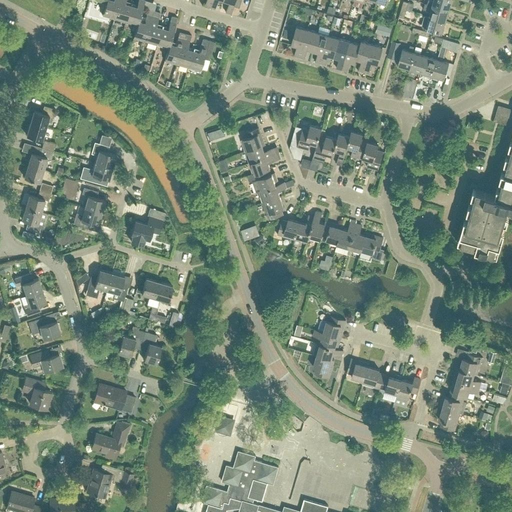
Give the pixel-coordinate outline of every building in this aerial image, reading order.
[(102,14),(114,18),(118,0),(89,0),(95,1),(95,0),(101,0),(106,1),(102,14)] [(118,0),(114,18),(125,21),(130,4),(125,2),(125,0),(118,0)] [(125,21),(136,24),(137,25),(138,20),(144,0),(137,0),(136,6),(130,4),(125,21)] [(223,0),(228,1),(225,11),(231,12),(234,0),(223,0)] [(431,0),(428,0),(428,3),(449,9),(451,0),(433,0),(433,1),(431,0)] [(423,9),(430,11),(428,16),(445,21),(449,9),(428,3),(428,4),(425,3),(423,9)] [(133,37),(145,41),(154,10),(148,8),(144,21),(138,20),(137,25),(136,24),(133,37)] [(145,41),(156,44),(162,26),(156,25),(160,12),(154,10),(145,41)] [(156,44),(168,47),(170,43),(175,25),(177,16),(171,15),(167,28),(162,26),(156,44)] [(445,21),(428,16),(428,17),(424,15),(422,24),(423,27),(425,28),(442,33),(445,21)] [(294,54),(299,56),(308,28),(297,25),(291,43),(297,45),(294,54)] [(307,48),(313,49),(318,31),(308,28),(299,56),(304,57),(307,48)] [(164,60),(176,63),(185,32),(179,31),(175,44),(170,43),(168,47),(164,60)] [(315,61),(320,62),(329,34),(318,31),(313,49),(318,51),(315,61)] [(176,63),(188,67),(193,49),(187,48),(191,34),(185,32),(176,63)] [(328,54),(334,55),(339,37),(329,34),(320,62),(325,63),(328,54)] [(339,57),(336,67),(341,68),(350,40),(339,37),(334,55),(339,57)] [(214,41),(209,39),(202,38),(199,51),(193,49),(188,67),(200,70),(201,66),(206,67),(209,59),(214,41)] [(443,38),(441,43),(442,43),(441,46),(444,47),(457,51),(459,43),(457,42),(443,38)] [(355,62),(356,58),(360,43),(350,40),(341,68),(346,70),(349,60),(355,62)] [(358,69),(363,71),(372,43),(361,40),(360,43),(356,58),(361,59),(358,69)] [(392,40),(387,56),(395,59),(400,42),(392,40)] [(383,46),(372,43),(363,71),(369,72),(372,63),(377,64),(383,46)] [(410,45),(408,49),(402,48),(397,64),(409,67),(414,51),(412,51),(414,46),(410,45)] [(415,48),(414,51),(409,67),(421,71),(425,55),(419,53),(419,50),(415,48)] [(421,71),(432,74),(437,58),(425,55),(421,71)] [(449,62),(437,58),(432,74),(444,78),(449,62)] [(511,119),(511,102),(505,101),(502,118),(511,119)] [(51,122),(52,116),(55,108),(43,105),(41,113),(33,110),(29,122),(45,127),(47,121),(51,122)] [(41,139),(45,127),(29,122),(25,134),(41,139)] [(311,143),(316,144),(316,145),(318,138),(319,138),(322,127),(310,124),(309,129),(302,127),(297,145),(309,148),(311,143)] [(228,126),(217,129),(219,138),(230,135),(228,126)] [(244,138),(248,149),(262,145),(265,144),(259,127),(245,131),(247,137),(244,138)] [(351,155),(362,158),(367,140),(368,140),(368,139),(361,138),(363,133),(351,129),(349,135),(350,135),(346,147),(347,147),(352,149),(351,155)] [(342,164),(347,147),(346,147),(350,135),(349,135),(338,132),(337,138),(333,150),(334,150),(339,151),(336,163),(342,164)] [(332,155),(334,150),(333,150),(337,138),(326,135),(324,140),(319,138),(318,138),(316,145),(316,144),(313,156),(324,159),(326,153),(332,155)] [(43,140),(41,147),(52,150),(55,144),(43,140)] [(378,143),(368,140),(367,140),(362,158),(368,160),(366,165),(378,168),(383,150),(377,149),(378,143)] [(90,153),(96,154),(94,161),(112,166),(116,154),(107,151),(109,145),(94,141),(92,147),(90,153)] [(33,145),(30,152),(27,164),(42,169),(46,157),(50,158),(52,150),(41,147),(33,145)] [(245,150),(249,162),(279,152),(277,146),(264,150),(262,145),(248,149),(245,150)] [(476,189),(461,243),(479,248),(478,251),(494,255),(508,207),(511,207),(511,146),(498,195),(476,189)] [(249,162),(253,173),(267,168),(267,169),(270,168),(268,162),(280,157),(279,152),(249,162)] [(312,160),(303,157),(300,165),(309,168),(312,160)] [(80,177),(83,178),(98,183),(100,176),(109,179),(112,166),(94,161),(92,169),(83,166),(80,177)] [(39,181),(42,169),(27,164),(23,176),(39,181)] [(253,173),(253,174),(247,176),(249,181),(252,180),(256,191),(261,189),(279,183),(275,172),(269,174),(267,169),(267,168),(253,173)] [(256,192),(259,191),(263,201),(279,195),(278,190),(286,187),(284,181),(279,183),(261,189),(256,191),(256,192)] [(41,182),(39,189),(50,193),(52,185),(41,182)] [(87,194),(83,207),(101,212),(105,199),(96,197),(98,191),(83,187),(81,193),(87,194)] [(28,194),(25,207),(40,211),(44,199),(48,200),(50,193),(39,189),(36,197),(28,194)] [(284,208),(279,195),(263,201),(268,218),(283,214),(281,208),(284,208)] [(141,207),(150,210),(153,201),(144,198),(141,207)] [(29,221),(27,228),(38,232),(40,224),(36,223),(40,211),(25,207),(21,219),(29,221)] [(83,207),(81,213),(76,212),(74,217),(72,224),(87,228),(88,221),(98,224),(101,212),(83,207)] [(320,240),(322,234),(321,234),(325,222),(319,220),(321,212),(315,210),(313,216),(314,216),(308,236),(309,236),(320,240)] [(307,242),(309,236),(308,236),(314,216),(313,216),(308,214),(305,223),(300,221),(295,238),(307,242)] [(150,230),(158,232),(162,219),(149,215),(146,223),(134,220),(131,233),(132,234),(131,241),(140,243),(142,236),(148,238),(150,230)] [(278,234),(295,238),(300,221),(288,218),(287,220),(282,219),(278,234)] [(326,238),(337,242),(338,242),(342,227),(343,224),(326,219),(325,222),(321,234),(322,234),(327,235),(326,238)] [(337,244),(348,248),(356,222),(350,220),(348,229),(342,227),(338,242),(337,242),(337,244)] [(360,251),(361,249),(361,248),(365,234),(359,232),(362,224),(356,222),(348,248),(360,251)] [(255,234),(263,235),(263,225),(256,224),(255,234)] [(361,248),(361,249),(371,252),(370,256),(381,259),(384,249),(380,248),(383,236),(366,231),(365,234),(361,248)] [(455,262),(470,266),(475,251),(460,246),(455,262)] [(397,262),(391,256),(389,265),(395,267),(397,262)] [(96,296),(99,287),(106,289),(111,271),(99,268),(96,277),(90,275),(85,293),(96,296)] [(111,297),(116,298),(122,300),(127,286),(121,284),(123,275),(111,271),(106,289),(113,291),(111,297)] [(22,284),(26,295),(42,290),(38,277),(30,280),(28,273),(14,278),(16,286),(22,284)] [(146,304),(151,306),(158,281),(145,277),(140,293),(148,295),(146,304)] [(171,285),(158,281),(151,306),(156,307),(159,298),(167,301),(171,285)] [(46,301),(42,290),(26,295),(28,302),(23,304),(27,315),(40,311),(38,304),(46,301)] [(132,299),(126,297),(122,310),(128,312),(132,299)] [(172,311),(170,319),(169,323),(177,325),(179,319),(180,314),(178,313),(178,312),(172,311)] [(126,312),(124,318),(136,321),(137,315),(126,312)] [(327,319),(323,331),(341,336),(346,319),(331,315),(330,320),(327,319)] [(47,322),(45,316),(28,321),(32,333),(40,331),(42,338),(60,332),(56,319),(47,322)] [(132,325),(129,335),(122,333),(117,351),(130,355),(132,346),(139,348),(144,330),(137,329),(138,327),(132,325)] [(321,337),(320,342),(320,343),(337,348),(337,347),(341,336),(323,331),(315,328),(313,334),(321,337)] [(156,334),(144,330),(139,348),(146,350),(143,359),(156,363),(161,344),(153,342),(156,334)] [(314,354),(316,355),(316,354),(331,358),(332,353),(341,355),(343,349),(337,347),(337,348),(320,343),(320,342),(317,342),(314,354)] [(47,349),(29,354),(33,366),(42,363),(44,371),(61,366),(58,353),(49,355),(47,349)] [(463,356),(460,368),(474,372),(477,373),(482,356),(468,352),(466,357),(463,356)] [(334,359),(331,358),(316,354),(316,355),(313,366),(316,367),(314,372),(329,377),(334,359)] [(351,376),(363,379),(367,365),(368,365),(369,362),(351,357),(346,371),(352,373),(351,376)] [(362,382),(380,388),(384,373),(378,371),(379,368),(368,365),(367,365),(363,379),(362,382)] [(457,367),(453,379),(479,386),(481,380),(472,378),(474,372),(460,368),(457,367)] [(380,388),(396,392),(397,393),(401,378),(402,375),(390,372),(389,374),(384,373),(380,388)] [(45,382),(25,376),(21,389),(32,392),(29,402),(45,407),(47,399),(49,399),(51,392),(49,392),(50,390),(43,388),(45,382)] [(412,382),(401,378),(397,393),(396,392),(395,395),(407,399),(410,391),(415,392),(420,377),(414,376),(412,382)] [(453,379),(450,390),(465,395),(467,396),(469,391),(477,393),(479,386),(453,379)] [(93,400),(108,405),(120,408),(131,411),(135,396),(124,393),(125,390),(117,388),(98,382),(93,400)] [(439,407),(442,407),(457,411),(460,412),(463,413),(466,401),(463,400),(465,395),(450,390),(448,396),(442,394),(439,407)] [(492,399),(500,402),(502,396),(494,393),(492,399)] [(486,410),(493,413),(496,406),(489,403),(486,410)] [(455,429),(460,412),(457,411),(442,407),(438,419),(442,420),(440,425),(455,429)] [(219,414),(214,430),(230,435),(235,418),(219,414)] [(95,432),(90,447),(105,451),(103,455),(114,458),(118,446),(122,445),(129,424),(116,420),(111,437),(95,432)] [(240,507),(238,511),(346,511),(347,511),(346,511),(332,511),(326,510),(328,505),(304,498),(300,509),(284,505),(283,510),(253,501),(254,497),(262,499),(268,481),(273,483),(278,466),(254,458),(255,454),(238,449),(233,466),(226,464),(221,480),(229,482),(227,489),(206,483),(201,500),(208,502),(205,511),(225,511),(227,508),(240,507)] [(128,487),(132,475),(133,471),(102,462),(99,469),(92,467),(86,490),(105,496),(110,477),(120,480),(119,484),(128,487)] [(34,496),(11,489),(6,506),(25,511),(24,511),(37,511),(39,505),(32,503),(34,496)] [(73,497),(49,497),(49,511),(81,511),(81,507),(73,507),(73,497)]
